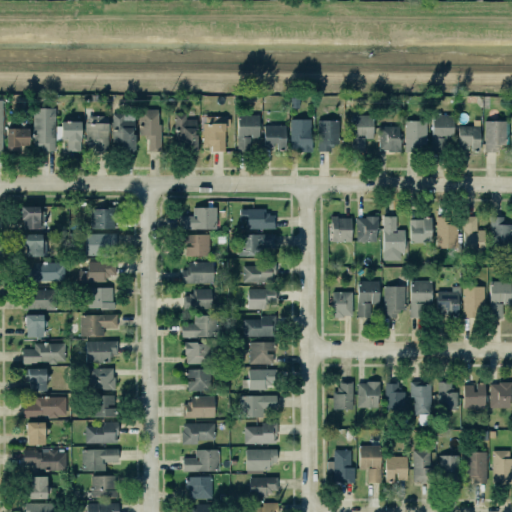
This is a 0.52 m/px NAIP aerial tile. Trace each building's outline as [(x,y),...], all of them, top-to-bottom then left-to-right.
[(55,108),(33,108),(32,145),(40,146),(40,151),(54,151),(55,108)] [(158,149),(158,123),(155,123),(155,108),(136,108),(136,134),(141,134),(141,137),(146,137),(146,149),(158,149)] [(109,112),(109,120),(107,120),(107,125),(109,125),(109,148),(132,148),(132,133),(129,133),(129,127),(131,127),(131,112),(109,112)] [(186,113),(174,113),(173,145),(181,145),(181,149),(195,150),(196,119),(186,119),(186,113)] [(235,113),(256,113),(256,125),(256,137),(248,137),(248,150),(235,150),(234,125),(235,113)] [(348,114),(348,150),(362,150),(362,137),(369,137),(369,114),(348,114)] [(431,149),(445,150),(445,138),(453,138),(453,114),(432,114),(431,149)] [(107,150),(107,115),(85,115),(85,146),(94,146),(94,150),(107,150)] [(202,116),(201,149),(225,150),(226,117),(202,116)] [(290,151),(311,150),(310,118),(289,119),(290,151)] [(315,150),(328,150),(328,146),(331,146),(331,142),(336,142),(336,119),(315,119),(315,150)] [(426,120),(404,120),(405,152),(419,152),(419,146),(427,146),(426,120)] [(66,151),(80,150),(79,121),(60,121),(60,140),(66,140),(66,151)] [(505,121),(484,121),(484,152),(498,152),(498,144),(505,144),(505,121)] [(261,123),(282,123),(282,149),(274,149),(274,141),(270,141),(270,147),(261,147),(261,123)] [(399,125),(378,126),(379,151),(400,151),(399,125)] [(479,125),(458,125),(458,149),(470,149),(470,151),(480,151),(479,125)] [(28,149),(28,128),(5,128),(6,149),(28,149)] [(21,228),(43,229),(43,217),(50,217),(50,207),(21,206),(21,228)] [(90,228),(114,228),(114,207),(90,208),(90,228)] [(179,229),(216,228),(216,207),(192,207),(192,215),(179,215),(179,229)] [(239,219),(247,219),(246,228),(274,229),(275,215),(266,214),(266,208),(239,208),(239,219)] [(397,258),(397,252),(401,252),(401,229),(393,229),(393,215),(380,215),(380,258),(397,258)] [(376,216),(355,217),(356,241),(377,241),(376,216)] [(428,241),(428,216),(414,216),(414,218),(407,218),(407,241),(428,241)] [(476,230),(477,216),(464,216),(463,251),(484,252),(485,230),(476,230)] [(503,216),(490,217),(491,249),(511,248),(511,223),(503,224),(503,216)] [(350,241),(351,217),(331,217),(331,241),(350,241)] [(436,217),(436,248),(457,247),(456,217),(436,217)] [(44,255),(44,233),(24,233),(24,256),(44,255)] [(115,233),(84,233),(84,254),(115,254),(115,233)] [(184,234),(184,256),(209,255),(208,233),(184,234)] [(275,234),(240,233),(239,255),(260,255),(260,247),(274,247),(275,234)] [(112,260),(84,260),(85,269),(75,269),(76,281),(103,280),(103,276),(107,276),(107,274),(113,274),(112,260)] [(186,260),(190,260),(193,260),(210,260),(210,282),(179,282),(179,269),(183,269),(183,265),(186,265),(186,260)] [(243,282),(274,282),(274,261),(253,261),(253,265),(243,265),(243,282)] [(63,262),(33,262),(33,268),(22,268),(22,282),(64,281),(63,262)] [(379,280),(357,280),(357,317),(369,317),(370,303),(378,303),(379,280)] [(431,280),(410,280),(409,317),(421,317),(422,306),(431,306),(431,280)] [(511,281),(489,280),(489,317),(503,317),(503,304),(510,304),(511,281)] [(402,284),(380,284),(380,316),(393,317),(393,311),(397,311),(397,309),(402,309),(402,284)] [(436,314),(458,314),(459,287),(451,286),(451,291),(436,290),(436,314)] [(463,317),(484,317),(483,286),(462,286),(463,317)] [(87,287),(88,309),(113,308),(113,287),(87,287)] [(208,307),(208,288),(190,288),(190,292),(186,292),(186,294),(180,294),(180,307),(208,307)] [(248,308),(276,307),(275,288),(247,288),(248,308)] [(56,309),(56,289),(23,289),(23,309),(56,309)] [(352,291),(332,290),(331,315),(351,316),(352,291)] [(21,313),(40,313),(40,335),(23,335),(23,326),(21,326),(21,313)] [(117,327),(116,313),(79,314),(80,336),(103,336),(103,327),(117,327)] [(241,334),(269,334),(269,326),(274,326),(273,313),(258,313),(258,318),(240,318),(241,334)] [(181,322),(180,336),(215,337),(216,315),(193,314),(193,323),(181,322)] [(107,361),(83,361),(83,340),(115,339),(115,352),(110,353),(110,355),(107,355),(107,361)] [(249,341),(250,363),(274,363),(273,341),(249,341)] [(19,347),(31,347),(31,342),(62,342),(62,360),(53,360),(53,363),(19,363),(19,347)] [(184,363),(209,363),(209,342),(185,342),(184,363)] [(113,368),(88,367),(88,388),(113,388),(113,368)] [(28,368),(28,390),(46,390),(45,368),(28,368)] [(207,389),(207,368),(182,369),(183,376),(191,376),(191,380),(184,380),(184,389),(207,389)] [(248,379),(242,379),(242,388),(276,388),(275,368),(248,369),(248,379)] [(378,382),(357,381),(356,407),(378,407),(378,382)] [(409,397),(413,397),(413,413),(431,413),(430,381),(409,382),(409,397)] [(455,408),(454,381),(437,381),(438,409),(455,408)] [(332,409),(352,408),(352,382),(338,382),(338,390),(332,390),(332,409)] [(460,383),(469,383),(473,383),(473,382),(482,382),(481,407),(460,407),(460,383)] [(510,407),(510,382),(489,382),(489,407),(510,407)] [(386,386),(386,414),(407,414),(407,394),(399,394),(399,386),(386,386)] [(91,416),(114,416),(115,395),(91,394),(91,416)] [(239,394),(239,416),(262,417),(262,408),(276,408),(276,395),(239,394)] [(182,403),(182,417),(214,417),(214,395),(190,396),(190,403),(182,403)] [(23,417),(65,416),(65,396),(34,396),(34,402),(22,402),(23,417)] [(22,421),(41,420),(42,443),(25,443),(24,434),(23,434),(22,421)] [(82,442),(82,424),(100,424),(100,420),(115,420),(115,434),(114,434),(114,442),(82,442)] [(214,422),(181,423),(182,442),(214,442),(214,422)] [(244,427),(262,426),(262,424),(278,424),(279,445),(244,445),(244,427)] [(359,469),(366,469),(366,482),(380,482),(380,445),(359,445),(359,469)] [(81,449),(81,471),(105,470),(105,461),(118,461),(117,448),(81,449)] [(242,448),(273,448),(273,461),(268,461),(268,464),(266,464),(266,469),(243,469),(242,448)] [(22,449),(23,466),(39,465),(39,470),(66,470),(66,449),(22,449)] [(182,457),(182,471),(219,471),(218,449),(195,449),(195,457),(182,457)] [(333,482),(353,481),(352,449),(333,449),(333,460),(327,461),(327,471),(333,471),(333,482)] [(430,450),(412,449),(412,482),(430,482),(430,450)] [(511,450),(492,450),(492,483),(511,482),(511,450)] [(486,451),(466,451),(465,477),(473,477),(472,482),(486,482),(486,451)] [(458,455),(438,455),(439,483),(459,483),(458,455)] [(385,456),(385,480),(407,480),(406,456),(385,456)] [(91,496),(115,496),(116,475),(91,475),(91,496)] [(48,476),(29,476),(29,498),(47,499),(48,476)] [(211,476),(186,476),(187,498),(212,498),(211,476)] [(277,476),(249,477),(249,497),(268,496),(268,489),(277,489),(277,476)] [(84,511),(84,502),(115,501),(115,511),(84,511)] [(242,506),(241,511),(275,511),(275,501),(259,501),(259,506),(242,506)] [(53,511),(54,502),(26,503),(26,511),(53,511)] [(184,511),(208,511),(209,503),(194,504),(194,508),(185,508),(184,511)]
